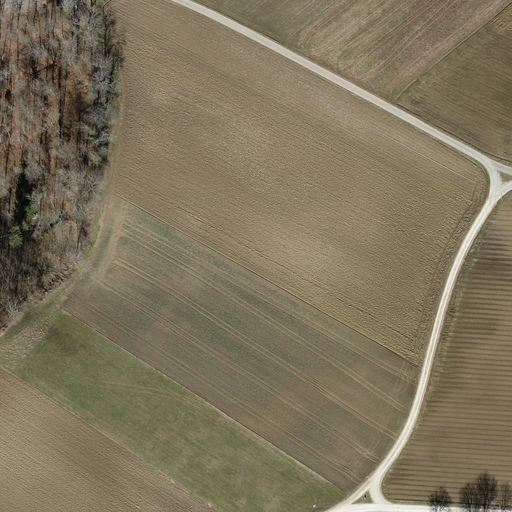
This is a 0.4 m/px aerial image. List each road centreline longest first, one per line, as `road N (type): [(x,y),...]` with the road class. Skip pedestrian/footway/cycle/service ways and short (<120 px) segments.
road 1 (unclassified): [(511,171),(179,0)]
road 2 (track): [(335,511),(374,479),(404,437),(456,270),(492,200)]
road 3 (track): [(483,511),(336,511)]
